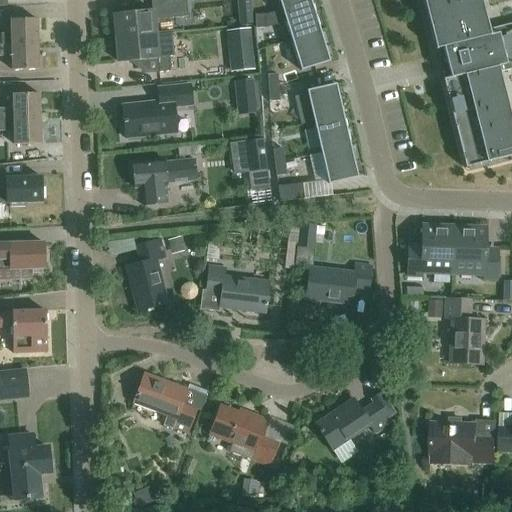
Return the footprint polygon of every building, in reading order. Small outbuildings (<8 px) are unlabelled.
[(116,38),(156,35),(154,20),(188,17),(186,0),(150,0),(152,11),(113,14),(114,19),(112,21),(113,30),(115,32),(116,38)] [(278,0),(281,10),(310,1),(310,0),(278,0)] [(481,0),(422,0),(435,50),(443,48),(450,78),(443,80),(465,168),(511,156),(511,122),(500,73),(511,69),(511,23),(489,29),(481,0)] [(281,10),(291,40),(320,31),(310,1),(281,10)] [(264,15),(254,16),(255,29),(265,28),(264,15)] [(0,33),(0,45),(37,44),(37,19),(10,20),(11,33),(0,33)] [(254,71),(251,31),(230,33),(232,73),(254,71)] [(300,71),(329,62),(320,31),(291,40),(300,71)] [(156,35),(116,38),(117,45),(115,47),(116,56),(118,58),(118,62),(158,58),(159,72),(170,71),(168,47),(157,48),(156,35)] [(0,56),(12,56),(12,70),(38,69),(37,44),(0,45),(0,56)] [(397,62),(379,68),(382,78),(400,73),(397,62)] [(267,75),(266,75),(267,88),(277,88),(276,75),(267,75)] [(173,106),(192,104),(190,84),(158,88),(160,102),(122,106),(125,138),(176,132),(173,106)] [(306,91),(313,122),(343,115),(335,84),(306,91)] [(277,101),(277,99),(277,88),(267,88),(267,102),(277,101)] [(13,108),(4,108),(0,108),(0,119),(40,119),(39,94),(13,95),(13,108)] [(313,122),(320,153),(350,146),(343,115),(313,122)] [(40,119),(0,119),(0,130),(14,131),(15,146),(41,145),(40,119)] [(257,145),(237,148),(238,156),(240,171),(248,171),(260,169),(257,145)] [(320,153),(328,185),(357,178),(350,146),(320,153)] [(272,164),(282,162),(280,149),(270,151),(272,164)] [(135,190),(140,189),(142,207),(168,204),(167,187),(168,187),(168,184),(197,181),(195,160),(164,163),(164,161),(133,164),(135,190)] [(284,175),(282,162),(272,164),(275,177),(284,175)] [(0,204),(9,204),(9,208),(25,208),(25,203),(42,203),(42,178),(6,179),(6,180),(0,179),(0,204)] [(301,185),(276,187),(279,202),(302,200),(301,185)] [(315,248),(317,225),(299,223),(297,247),(315,248)] [(408,250),(407,275),(452,276),(453,229),(422,228),(421,250),(408,250)] [(453,229),(452,276),(497,278),(498,253),(485,253),(486,231),(453,229)] [(137,313),(168,305),(157,261),(165,259),(161,240),(136,247),(140,264),(126,268),(137,313)] [(205,258),(217,260),(220,243),(208,241),(205,258)] [(0,279),(11,279),(31,279),(31,270),(45,269),(44,243),(10,243),(10,245),(0,245),(0,279)] [(354,273),(309,268),(305,301),(351,307),(353,290),(368,291),(371,266),(355,264),(354,273)] [(206,293),(221,294),(220,309),(265,314),(268,282),(224,278),(225,269),(209,268),(206,293)] [(502,300),(511,300),(511,281),(503,281),(502,300)] [(406,287),(406,296),(422,296),(422,287),(406,287)] [(449,365),(482,366),(483,321),(469,320),(470,301),(445,300),(444,320),(451,320),(449,365)] [(47,353),(46,311),(11,312),(11,314),(0,314),(0,327),(12,327),(13,354),(47,353)] [(24,370),(0,372),(0,400),(27,398),(24,370)] [(187,389),(144,374),(133,404),(175,419),(172,428),(187,434),(196,409),(182,404),(187,389)] [(121,386),(116,402),(127,405),(132,389),(121,386)] [(389,424),(386,419),(395,413),(381,393),(371,399),(374,404),(362,412),(353,399),(315,425),(333,452),(371,426),(376,433),(389,424)] [(249,417),(220,406),(209,437),(244,450),(241,457),(269,467),(278,443),(260,436),(266,419),(251,413),(249,417)] [(476,425),(431,423),(429,455),(474,457),(473,463),(493,464),(494,439),(476,439),(476,425)] [(498,453),(511,453),(511,428),(498,428),(498,453)] [(34,436),(9,439),(14,484),(9,484),(11,501),(40,498),(38,474),(51,473),(48,449),(35,450),(34,436)] [(341,448),(346,462),(361,456),(357,443),(341,448)] [(243,479),(241,496),(255,497),(257,480),(243,479)]
